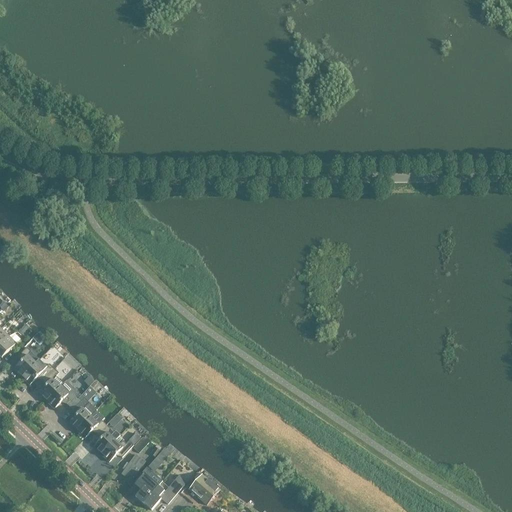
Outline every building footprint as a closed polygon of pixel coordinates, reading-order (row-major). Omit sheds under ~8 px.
[(21,336),(29,327),(26,324),(18,333),(21,336)] [(0,345),(9,337),(1,329),(0,330),(0,345)] [(39,333),(33,339),(40,346),(46,339),(39,333)] [(0,356),(2,359),(16,344),(9,337),(0,345),(0,356)] [(35,356),(27,348),(18,357),(22,361),(28,356),(31,359),(35,356)] [(36,363),(31,359),(28,356),(22,361),(14,370),(20,376),(21,375),(23,377),(36,363)] [(44,371),(40,368),(36,363),(23,377),(25,379),(24,380),(30,386),(38,377),(44,371)] [(43,381),(54,369),(49,364),(47,367),(43,364),(40,368),(44,371),(38,377),(43,381)] [(59,380),(56,377),(59,374),(54,369),(43,381),(47,385),(52,380),(56,383),(59,380)] [(60,387),(56,383),(52,380),(47,385),(38,394),(44,400),(45,399),(47,401),(60,387)] [(68,395),(65,392),(60,387),(47,401),(49,403),(48,404),(54,410),(63,401),(68,395)] [(67,405),(76,396),(68,388),(65,392),(68,395),(63,401),(67,405)] [(73,410),(82,401),(76,396),(67,405),(73,410)] [(90,409),(87,406),(89,403),(85,399),(82,401),(73,410),(77,415),(83,409),(86,413),(90,409)] [(91,417),(86,413),(83,409),(77,415),(69,424),(75,429),(76,428),(78,430),(91,417)] [(118,413),(109,422),(115,427),(123,418),(118,413)] [(99,425),(95,421),(91,417),(78,430),(80,432),(79,433),(85,439),(93,430),(99,425)] [(98,434),(106,425),(98,418),(95,421),(99,425),(93,430),(98,434)] [(114,433),(106,425),(98,434),(102,438),(107,433),(111,436),(114,433)] [(115,441),(111,436),(107,433),(102,438),(93,447),(99,453),(100,452),(102,454),(115,441)] [(137,454),(148,441),(143,436),(132,449),(137,454)] [(123,449),(120,445),(115,441),(102,454),(104,456),(103,457),(109,463),(118,454),(123,449)] [(122,458),(134,446),(129,442),(126,445),(123,441),(120,445),(123,449),(118,454),(122,458)] [(155,458),(160,451),(155,448),(150,454),(155,458)] [(132,481),(145,463),(135,456),(122,474),(132,481)] [(168,505),(187,483),(191,479),(190,479),(196,472),(188,465),(165,492),(159,486),(153,493),(144,504),(152,511),(162,500),(168,505)] [(153,493),(159,486),(144,474),(136,483),(143,489),(135,497),(144,504),(153,493)] [(220,491),(202,475),(189,490),(207,506),(220,491)]
